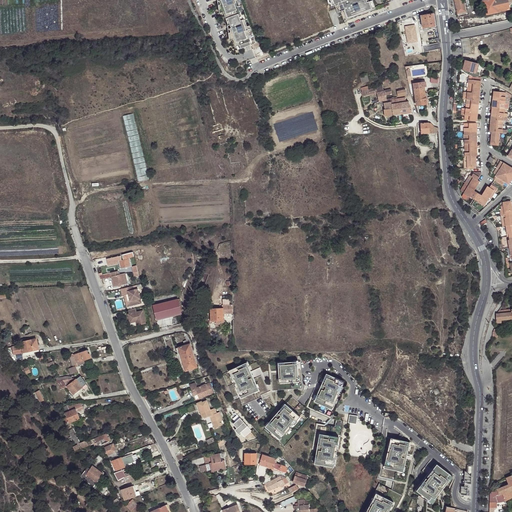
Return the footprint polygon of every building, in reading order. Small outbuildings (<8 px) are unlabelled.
[(240,45),(242,49),(251,45),(250,41),(252,41),(249,34),(251,33),(245,19),(244,19),(241,13),(239,6),(240,6),(238,0),(220,0),(219,0),(221,4),(219,5),(219,10),(223,9),(224,12),(226,19),(229,25),(231,24),(232,27),(230,28),(231,32),(229,33),(230,38),(233,37),(234,40),(236,46),(240,45)] [(343,15),(345,19),(373,9),(376,8),(373,0),(370,1),(369,0),(346,0),(331,0),(333,5),(335,5),(339,17),(343,15)] [(466,12),(463,0),(454,0),(457,14),(466,12)] [(472,11),(477,10),(475,0),(466,0),(467,8),(472,8),(472,11)] [(511,0),(487,0),(483,1),(486,15),(510,10),(509,2),(511,1),(511,0)] [(373,9),(345,19),(345,21),(374,11),(373,9)] [(428,15),(426,15),(421,16),(423,28),(435,26),(434,14),(428,15)] [(461,39),(463,53),(471,52),(469,37),(461,39)] [(463,69),(475,72),(477,63),(465,59),(463,69)] [(463,69),(462,70),(465,72),(472,76),(473,76),(481,77),(483,77),(483,74),(475,73),(475,72),(463,69)] [(367,75),(360,77),(362,84),(369,82),(367,75)] [(481,81),(481,77),(473,76),(473,80),(469,79),(468,88),(481,89),(481,81)] [(379,101),(384,100),(387,99),(386,95),(385,91),(383,92),(382,87),(376,88),(377,93),(378,98),(379,101)] [(377,93),(376,88),(361,92),(362,96),(377,93)] [(481,89),(468,88),(468,92),(467,96),(480,97),(481,89)] [(252,96),(250,89),(226,94),(227,100),(252,96)] [(494,91),(493,99),(505,101),(506,93),(494,91)] [(425,97),(424,93),(415,94),(416,105),(426,104),(426,103),(425,97)] [(467,97),(467,99),(466,104),(469,104),(479,105),(480,97),(467,96),(467,97)] [(256,124),(262,123),(258,109),(253,97),(248,99),(256,124)] [(505,101),(493,99),(492,107),(505,109),(505,106),(505,101)] [(384,116),(393,115),(391,104),(393,104),(392,101),(384,103),(385,109),(384,109),(384,116)] [(393,115),(412,113),(411,107),(409,102),(406,102),(393,104),(391,104),(393,115)] [(469,104),(466,104),(466,108),(466,112),(470,112),(478,113),(479,105),(469,104)] [(505,109),(492,107),(491,115),(504,117),(504,114),(505,109)] [(239,113),(241,120),(251,118),(252,117),(249,110),(239,113)] [(470,112),(466,112),(465,115),(465,120),(477,121),(478,113),(470,112)] [(504,117),(491,115),(490,123),(503,125),(504,117)] [(237,132),(234,122),(225,125),(223,124),(222,124),(216,125),(213,127),(216,138),(237,132)] [(430,133),(429,123),(420,123),(421,134),(430,133)] [(438,133),(438,128),(434,127),(432,125),(431,124),(429,123),(430,133),(436,133),(438,133)] [(477,123),(464,123),(465,128),(465,131),(466,131),(474,131),(477,131),(477,123)] [(503,133),(503,125),(490,123),(490,131),(492,131),(500,132),(503,133)] [(476,139),(477,139),(477,131),(474,131),(466,131),(465,131),(465,139),(467,139),(476,139)] [(499,144),(500,132),(492,131),(491,143),(493,143),(497,144),(499,144)] [(477,147),(478,147),(477,139),(476,139),(467,139),(465,139),(465,147),(468,147),(477,147)] [(475,155),(478,155),(478,148),(478,147),(477,147),(468,147),(465,147),(465,155),(467,155),(469,155),(475,155)] [(476,158),(475,155),(469,155),(467,155),(468,168),(471,168),(474,168),(474,164),(475,164),(476,164),(476,158)] [(511,167),(501,160),(497,167),(511,176),(511,172),(511,171),(511,170),(511,167)] [(511,176),(497,167),(494,172),(496,173),(495,175),(505,181),(507,178),(509,178),(511,178),(511,176)] [(478,179),(480,177),(474,173),(472,176),(474,177),(472,179),(469,185),(473,187),(476,188),(480,181),(478,179)] [(469,185),(466,183),(461,190),(464,192),(469,185)] [(488,196),(489,197),(493,190),(495,191),(497,188),(491,184),(489,187),(487,186),(482,193),(488,196)] [(473,187),(469,185),(464,192),(464,193),(470,197),(471,196),(474,198),(475,196),(477,193),(474,191),(476,188),(473,187)] [(478,194),(475,199),(478,201),(477,201),(484,205),(489,197),(488,196),(482,193),(481,195),(478,194)] [(505,215),(511,213),(511,207),(511,202),(509,202),(505,203),(503,203),(505,215)] [(502,226),(505,226),(511,224),(511,213),(505,215),(501,215),(502,226)] [(121,257),(106,260),(107,263),(108,263),(109,266),(117,265),(116,262),(119,261),(121,269),(132,267),(130,258),(134,257),(133,252),(122,255),(124,260),(122,261),(121,257)] [(114,286),(125,283),(123,274),(119,275),(118,271),(110,273),(114,286)] [(131,286),(122,289),(124,295),(129,294),(132,305),(142,302),(138,288),(132,290),(131,286)] [(178,298),(154,305),(158,318),(182,313),(178,298)] [(224,315),(233,314),(233,306),(224,306),(224,308),(224,315)] [(135,308),(128,310),(129,314),(127,314),(130,321),(137,319),(139,325),(146,323),(142,310),(136,311),(135,308)] [(211,309),(212,323),(216,323),(220,323),(224,322),(224,315),(224,308),(211,309)] [(496,315),(496,316),(497,322),(497,323),(502,323),(502,320),(511,319),(511,309),(511,311),(511,312),(497,314),(496,315)] [(32,346),(37,345),(36,339),(21,342),(22,347),(23,353),(33,350),(32,346)] [(194,356),(190,344),(184,346),(178,348),(182,359),(194,356)] [(69,355),(73,367),(74,367),(76,367),(78,366),(85,364),(83,359),(83,358),(86,357),(87,358),(89,357),(87,351),(80,353),(77,354),(74,355),(73,353),(69,355)] [(197,367),(194,356),(182,359),(186,371),(197,367)] [(298,380),(297,362),(279,363),(280,382),(298,380)] [(229,371),(241,397),(258,390),(246,363),(229,371)] [(315,401),(332,409),(343,382),(327,374),(315,401)] [(62,380),(57,381),(59,387),(64,386),(65,385),(66,385),(67,386),(77,379),(82,387),(87,384),(82,378),(73,379),(68,379),(62,380)] [(73,395),(82,387),(77,379),(67,386),(73,395)] [(211,382),(206,383),(210,394),(214,393),(211,382)] [(210,394),(206,383),(197,386),(196,383),(191,385),(196,399),(210,394)] [(145,395),(143,396),(150,408),(152,407),(147,399),(145,395)] [(219,413),(216,413),(215,409),(210,410),(207,401),(202,402),(202,401),(197,403),(202,417),(205,418),(212,416),(212,417),(210,418),(214,428),(222,426),(220,419),(221,419),(219,413)] [(63,408),(65,413),(76,408),(77,411),(83,409),(82,404),(67,406),(63,408)] [(266,427),(280,439),(299,416),(285,404),(266,427)] [(76,408),(65,413),(66,417),(68,421),(69,423),(80,418),(77,411),(76,408)] [(349,415),(348,423),(356,424),(357,416),(349,415)] [(247,426),(240,417),(233,423),(237,428),(240,432),(247,426)] [(338,438),(320,434),(315,463),(333,466),(338,438)] [(92,440),(94,444),(96,443),(98,447),(109,442),(108,441),(105,435),(92,440)] [(403,464),(405,465),(409,447),(407,447),(408,442),(391,438),(384,467),(401,471),(403,464)] [(88,446),(85,441),(79,444),(81,448),(82,449),(88,446)] [(108,455),(109,455),(116,452),(113,444),(105,448),(105,449),(108,455)] [(176,445),(171,447),(171,448),(176,457),(181,454),(176,445)] [(213,469),(226,466),(224,460),(226,460),(224,452),(210,455),(210,454),(203,455),(205,463),(206,469),(207,470),(211,470),(213,469)] [(256,463),(256,454),(256,453),(245,453),(245,460),(245,462),(245,464),(256,464),(256,463)] [(271,457),(262,455),(259,464),(268,467),(271,457)] [(113,461),(114,463),(116,470),(125,467),(123,460),(122,458),(114,461),(113,461)] [(447,476),(449,474),(437,465),(417,490),(429,499),(431,497),(434,499),(450,478),(447,476)] [(90,469),(86,474),(83,478),(90,484),(93,486),(103,473),(93,466),(90,469)] [(125,484),(136,480),(133,474),(131,474),(131,471),(130,468),(115,474),(118,481),(125,484)] [(297,472),(293,482),(301,484),(304,484),(307,476),(297,472)] [(472,478),(465,472),(464,487),(461,486),(460,495),(471,496),(472,478)] [(278,482),(276,479),(276,478),(265,484),(268,491),(279,486),(280,485),(278,482)] [(511,491),(509,485),(491,492),(490,497),(490,502),(496,502),(496,503),(501,503),(511,498),(511,491)] [(133,487),(121,491),(125,501),(137,497),(133,487)] [(103,496),(97,490),(95,492),(101,498),(103,496)] [(387,511),(390,507),(388,505),(390,501),(376,494),(366,511),(387,511)] [(309,499),(298,500),(298,504),(296,504),(296,506),(294,506),(295,509),(296,509),(296,511),(318,511),(317,511),(317,508),(310,509),(309,499)] [(131,511),(141,511),(137,507),(137,506),(132,501),(127,506),(131,511)]
